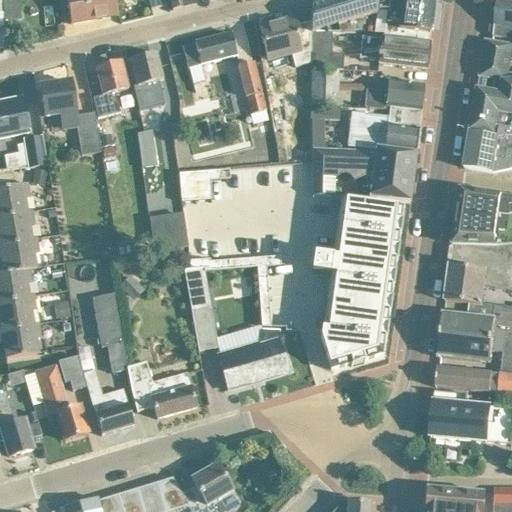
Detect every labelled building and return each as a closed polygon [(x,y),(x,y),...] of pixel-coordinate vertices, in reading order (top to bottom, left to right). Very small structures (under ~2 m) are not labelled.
[(19,0),(3,0),(4,21),(20,21),(19,0)] [(66,0),(67,6),(70,22),(71,25),(118,17),(115,0),(66,0)] [(148,0),(151,10),(168,6),(166,0),(148,0)] [(169,0),(172,11),(172,12),(195,6),(193,0),(169,0)] [(385,24),(384,36),(431,37),(435,0),(338,0),(311,9),(311,22),(309,23),(309,34),(311,34),(313,33),(315,32),(316,33),(330,33),(357,34),(353,21),(376,15),(377,10),(387,11),(385,24)] [(511,4),(498,2),(495,27),(494,37),(511,40),(511,4)] [(309,65),(309,53),(311,53),(311,34),(309,34),(309,23),(296,26),(294,19),(259,28),(268,61),(291,55),(295,68),(309,65)] [(313,33),(311,34),(311,53),(330,54),(330,33),(316,33),(313,33)] [(232,35),(182,47),(187,67),(188,70),(189,70),(201,67),(238,57),(237,54),(232,35)] [(427,71),(431,37),(384,36),(383,40),(361,37),(358,60),(379,62),(379,65),(427,71)] [(510,74),(511,61),(511,46),(486,42),(480,78),(502,82),(509,83),(510,74)] [(330,54),(311,53),(309,53),(309,65),(310,64),(310,69),(343,70),(344,54),(330,54)] [(156,55),(131,61),(136,80),(137,87),(133,88),(139,112),(164,106),(159,83),(163,82),(161,74),(156,55)] [(97,117),(108,115),(119,112),(117,101),(114,94),(128,90),(121,63),(96,69),(102,97),(93,99),(97,117)] [(249,117),(250,116),(253,125),(268,121),(266,113),(253,64),(237,68),(249,117)] [(311,107),(337,107),(337,72),(310,71),(311,107)] [(511,73),(510,74),(509,83),(502,82),(501,95),(478,91),(471,133),(494,137),(496,127),(511,129),(511,125),(511,124),(511,73)] [(366,90),(364,108),(386,111),(386,108),(389,109),(421,112),(422,112),(425,86),(405,84),(388,82),(386,92),(366,90)] [(94,114),(76,117),(70,83),(41,88),(46,118),(61,115),(63,130),(76,128),(81,157),(100,154),(100,150),(101,150),(98,129),(96,129),(94,114)] [(0,139),(28,134),(25,118),(21,99),(0,102),(0,139)] [(340,107),(337,107),(311,107),(310,120),(340,121),(340,107)] [(417,154),(420,130),(419,130),(421,113),(368,110),(367,116),(351,114),(348,145),(415,154),(417,154)] [(511,124),(511,125),(511,129),(496,127),(494,137),(471,133),(465,169),(493,174),(510,171),(511,170),(511,124)] [(152,132),(137,135),(138,137),(142,169),(157,167),(152,132)] [(110,136),(100,138),(102,149),(112,148),(110,136)] [(24,141),(26,153),(29,168),(48,164),(42,137),(24,141)] [(114,148),(102,150),(103,159),(116,157),(114,148)] [(311,149),(311,196),(336,198),(332,184),(335,180),(340,176),(344,175),(349,177),(353,183),(357,199),(365,200),(365,201),(371,201),(371,202),(389,204),(409,207),(410,204),(410,202),(416,157),(378,152),(378,153),(356,151),(311,149)] [(46,173),(34,171),(32,181),(44,183),(46,173)] [(229,171),(219,172),(220,181),(230,180),(229,171)] [(219,172),(209,173),(210,182),(220,181),(219,172)] [(209,173),(194,174),(196,202),(211,201),(210,182),(209,173)] [(194,174),(179,175),(181,203),(196,202),(194,174)] [(0,217),(31,212),(27,212),(25,195),(28,194),(27,184),(0,188),(0,217)] [(454,240),(453,247),(511,245),(511,199),(461,191),(454,240)] [(133,200),(131,234),(143,234),(144,200),(133,200)] [(321,330),(320,338),(330,371),(350,365),(351,368),(353,367),(363,364),(365,363),(364,361),(381,356),(383,340),(386,340),(386,338),(387,328),(388,326),(385,326),(387,314),(389,314),(390,313),(391,302),(391,300),(389,300),(390,288),(393,289),(393,287),(395,277),(395,275),(392,274),(394,263),(396,263),(397,261),(398,251),(398,249),(396,249),(397,237),(400,237),(400,235),(402,225),(402,223),(399,223),(401,210),(345,202),(328,331),(322,330),(321,330)] [(53,209),(45,211),(46,218),(54,217),(53,209)] [(30,226),(34,226),(31,212),(0,217),(0,245),(36,240),(36,239),(32,240),(30,226)] [(100,230),(89,241),(102,255),(113,244),(100,230)] [(29,269),(29,270),(37,268),(34,253),(38,253),(36,240),(0,245),(0,254),(1,255),(4,274),(29,269)] [(445,302),(482,307),(482,304),(484,287),(511,289),(511,245),(453,247),(445,302)] [(314,256),(311,273),(330,276),(332,258),(314,256)] [(279,258),(270,259),(270,268),(280,267),(279,258)] [(260,259),(250,260),(250,269),(257,269),(260,269),(260,259)] [(270,259),(260,259),(260,269),(266,268),(270,268),(270,259)] [(250,260),(240,261),(240,270),(250,269),(250,260)] [(210,261),(200,262),(201,273),(211,272),(210,263),(210,261)] [(240,261),(230,262),(230,271),(240,270),(240,261)] [(200,262),(189,262),(190,274),(201,273),(200,262)] [(230,262),(220,263),(220,272),(230,271),(230,262)] [(220,263),(210,263),(211,272),(220,272),(220,263)] [(260,269),(257,269),(257,279),(267,278),(266,268),(260,269)] [(0,302),(33,297),(29,297),(27,283),(31,283),(29,270),(29,269),(4,274),(0,274),(0,302)] [(61,271),(52,272),(53,280),(62,278),(61,271)] [(218,349),(204,274),(184,274),(198,353),(218,349)] [(129,277),(118,289),(129,298),(139,287),(129,277)] [(267,278),(257,279),(258,289),(267,288),(267,278)] [(267,288),(258,289),(259,299),(268,298),(267,288)] [(101,349),(107,348),(112,375),(127,371),(127,369),(114,296),(95,300),(92,300),(101,349)] [(34,325),(31,311),(36,311),(33,297),(0,302),(0,322),(1,331),(34,325)] [(268,298),(259,299),(260,309),(269,308),(268,298)] [(68,303),(53,305),(55,320),(60,319),(60,321),(70,320),(70,317),(68,303)] [(511,307),(494,305),(492,320),(511,322),(511,307)] [(269,308),(260,309),(260,319),(270,318),(269,308)] [(468,318),(444,315),(439,359),(492,365),(493,352),(503,353),(501,377),(511,378),(511,322),(492,320),(468,318)] [(270,318),(260,319),(261,329),(271,329),(270,318)] [(40,339),(38,325),(34,325),(1,331),(0,330),(0,340),(3,340),(6,360),(38,354),(36,340),(40,339)] [(262,331),(261,343),(218,356),(229,392),(252,385),(251,383),(287,372),(285,365),(287,364),(286,360),(284,361),(277,339),(277,332),(262,331)] [(72,392),(86,388),(83,375),(83,374),(78,357),(58,362),(64,384),(70,382),(72,392)] [(127,369),(127,371),(131,393),(137,414),(154,409),(157,421),(196,409),(190,390),(186,375),(152,384),(147,363),(146,364),(129,369),(127,369)] [(35,374),(43,398),(49,417),(57,415),(65,442),(88,435),(79,406),(68,410),(55,368),(35,374)] [(511,378),(501,377),(438,371),(436,389),(456,391),(490,394),(490,393),(511,394),(511,378)] [(83,375),(83,374),(83,375),(86,388),(87,387),(101,437),(134,427),(123,391),(102,397),(95,372),(83,375)] [(435,393),(431,439),(511,446),(511,410),(467,406),(468,396),(435,393)] [(0,396),(0,442),(4,442),(9,458),(34,451),(25,420),(12,423),(4,396),(0,396)] [(239,504),(233,493),(217,466),(191,481),(195,487),(182,495),(191,511),(232,511),(238,509),(239,504)] [(191,511),(182,495),(173,480),(98,502),(101,511),(191,511)] [(494,506),(511,506),(511,489),(494,490),(494,506)] [(481,511),(483,495),(426,490),(425,501),(424,511),(481,511)] [(97,500),(59,511),(101,511),(98,502),(97,500)] [(339,511),(369,511),(370,505),(348,503),(348,506),(345,506),(343,508),(343,509),(339,511)]
